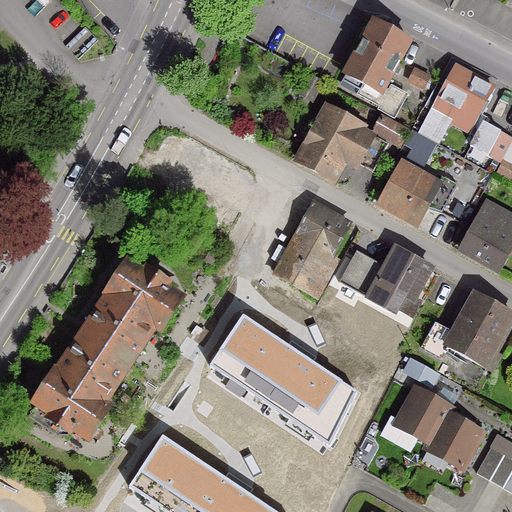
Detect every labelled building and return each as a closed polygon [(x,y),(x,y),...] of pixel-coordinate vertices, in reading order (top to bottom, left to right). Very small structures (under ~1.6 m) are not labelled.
[(381,91),(407,43),(372,24),(342,76),(361,87),(356,96),(378,108),(377,111),(391,119),(403,97),(389,89),(386,94),(381,91)] [(473,120),(490,88),(453,68),(429,113),(465,133),(473,120)] [(426,78),(412,71),(407,83),(421,90),(426,78)] [(311,98),(319,84),(306,77),(298,91),(311,98)] [(324,110),(295,163),(331,182),(342,162),(353,168),(356,162),(370,170),(384,146),(369,137),(368,138),(358,133),(360,130),(324,110)] [(373,132),(397,145),(404,133),(380,120),(373,132)] [(510,141),(481,124),(468,147),(497,164),(510,141)] [(511,164),(502,160),(495,175),(511,183),(511,164)] [(400,165),(377,208),(413,228),(427,202),(441,209),(454,186),(439,178),(436,185),(400,165)] [(311,291),(347,226),(311,206),(273,276),(315,299),(317,294),(311,291)] [(511,222),(484,207),(459,253),(494,273),(511,240),(511,222)] [(214,255),(201,247),(195,257),(209,265),(214,255)] [(354,252),(350,260),(336,284),(391,315),(395,308),(408,316),(415,303),(411,301),(428,271),(392,251),(383,269),(354,252)] [(106,294),(105,295),(158,330),(179,300),(163,289),(165,287),(161,284),(163,282),(162,275),(155,271),(149,272),(147,275),(143,272),(141,275),(126,265),(106,294)] [(83,332),(81,336),(125,365),(151,327),(157,331),(158,330),(105,295),(105,296),(107,297),(104,301),(102,300),(96,301),(93,307),(94,313),(95,314),(83,332)] [(497,339),(509,316),(474,296),(452,336),(433,325),(419,350),(439,361),(446,349),(481,368),(489,352),(491,353),(499,340),(497,339)] [(353,391),(245,319),(214,363),(329,440),(353,391)] [(194,326),(180,346),(187,351),(200,330),(194,326)] [(53,373),(52,374),(105,409),(106,408),(99,404),(125,365),(81,336),(66,358),(64,357),(58,358),(55,364),(56,370),(58,371),(55,375),(53,373)] [(434,374),(411,362),(405,373),(428,385),(434,374)] [(33,405),(34,406),(26,417),(56,437),(64,436),(69,429),(85,440),(88,435),(95,440),(99,434),(92,429),(105,409),(52,374),(33,405)] [(425,452),(448,410),(414,391),(397,422),(388,418),(380,432),(382,438),(404,450),(409,448),(415,439),(427,446),(424,451),(425,452)] [(449,410),(448,410),(425,452),(458,470),(479,434),(446,415),(449,410)] [(138,427),(133,424),(120,443),(125,446),(138,427)] [(507,445),(495,438),(474,475),(487,482),(501,456),(507,445)] [(273,511),(164,439),(133,484),(174,511),(273,511)] [(511,454),(509,460),(511,462),(511,468),(500,490),(511,496),(511,454)] [(508,460),(501,456),(487,482),(500,490),(511,468),(511,462),(509,460),(508,460)]
